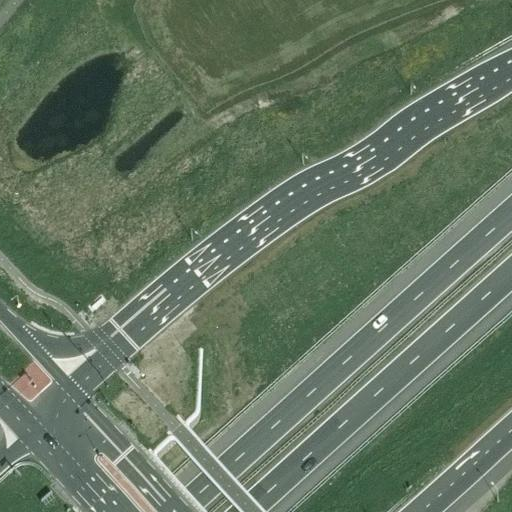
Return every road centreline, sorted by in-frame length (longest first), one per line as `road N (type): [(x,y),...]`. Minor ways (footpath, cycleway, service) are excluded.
road 1 (motorway): [(511,75),(266,230),(73,399)]
road 2 (motorway): [(511,215),(180,511)]
road 3 (motorway): [(247,511),(511,275)]
road 4 (primary): [(175,511),(73,399)]
